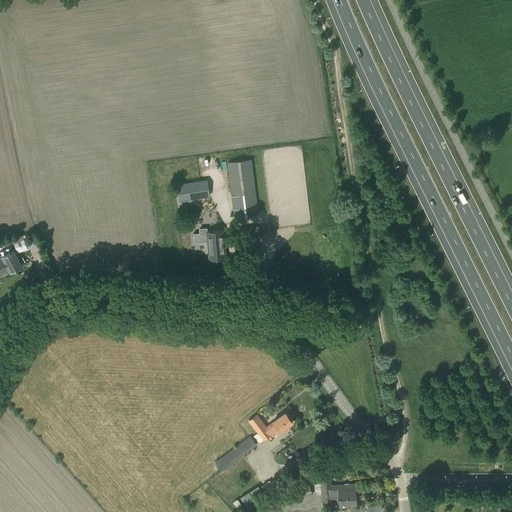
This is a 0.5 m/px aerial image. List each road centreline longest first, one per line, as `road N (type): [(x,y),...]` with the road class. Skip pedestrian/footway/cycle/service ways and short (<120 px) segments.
road 1 (unclassified): [(0,347),(39,304),(73,291),(257,309),(293,339),(394,469),(404,511)]
road 2 (track): [(394,469),(405,430),(399,393),(383,348),(333,52),(313,0)]
road 3 (primary): [(339,0),(511,356)]
road 4 (primary): [(511,301),(364,0)]
